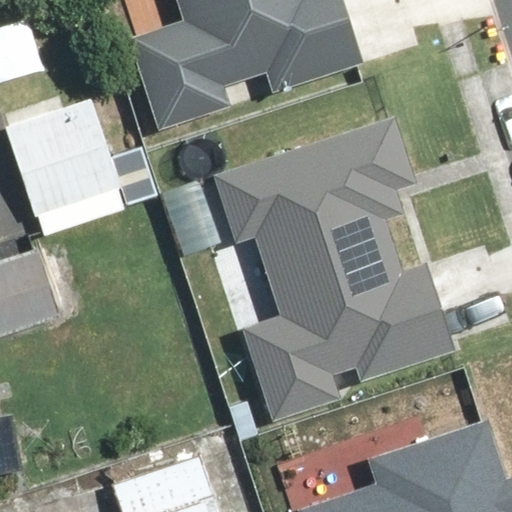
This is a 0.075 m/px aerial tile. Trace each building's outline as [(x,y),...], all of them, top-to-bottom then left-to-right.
[(136,30),(162,112),(231,91),(225,75),(264,63),(270,82),(365,53),(348,0),(181,0),(186,15),(136,30)] [(82,100),(0,125),(0,140),(23,214),(139,178),(122,124),(92,133),(82,100)] [(237,313),(271,413),(346,387),(338,362),(354,357),(358,368),(453,336),(424,251),(403,258),(383,199),(398,194),(391,175),(409,169),(389,111),(211,172),(231,231),(254,223),(280,299),(237,313)] [(35,248),(0,259),(0,334),(56,316),(35,248)] [(3,414),(0,414),(0,473),(12,472),(3,414)] [(511,511),(511,503),(483,416),(358,458),(367,485),(286,511),(511,511)] [(216,511),(200,457),(104,486),(112,511),(216,511)]
